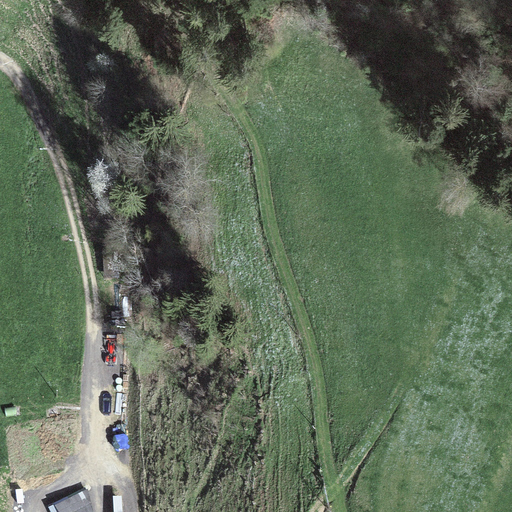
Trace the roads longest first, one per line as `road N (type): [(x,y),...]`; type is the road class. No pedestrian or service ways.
road 1 (track): [(149,0),(206,63),(257,148),(275,250),(316,372),(337,511)]
road 2 (track): [(124,511),(100,435),(85,258),(69,186),(25,74),(0,54)]
